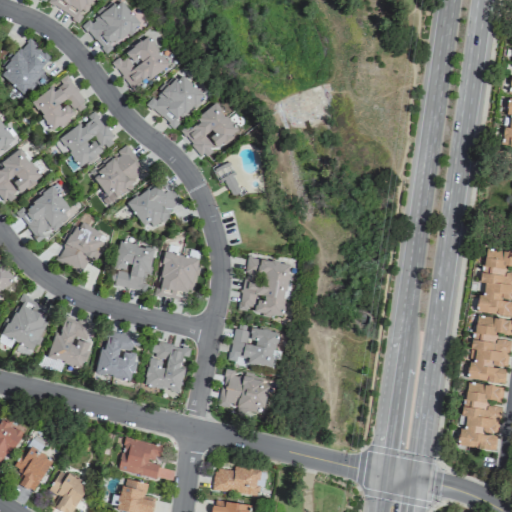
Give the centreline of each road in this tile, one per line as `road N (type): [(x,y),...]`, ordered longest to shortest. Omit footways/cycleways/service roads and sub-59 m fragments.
road 1 (residential): [(0,9),(57,37),(129,122),(183,169),(204,204),(220,286),(193,429)]
road 2 (secondary): [(411,481),(478,0)]
road 3 (secondary): [(448,0),(383,475)]
road 4 (residential): [(383,475),(0,382)]
road 5 (residential): [(0,232),(71,296),(212,335)]
road 6 (residential): [(504,511),(468,494),(383,475)]
